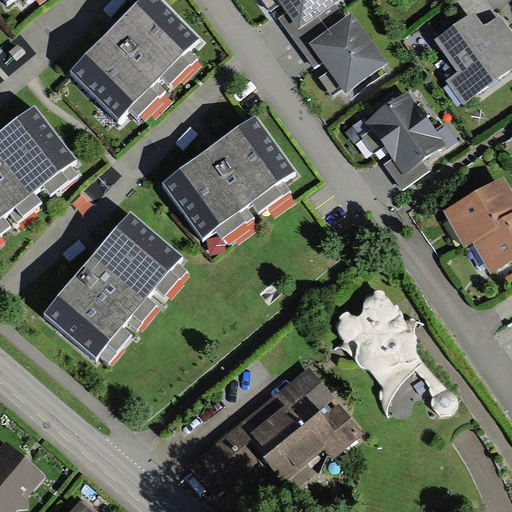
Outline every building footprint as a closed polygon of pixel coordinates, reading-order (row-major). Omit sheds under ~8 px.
[(144,0),(115,29),(69,76),(119,126),(201,43),(157,0),(144,0)] [(339,0),(276,0),(286,14),(299,32),(334,7),(341,2),(339,0)] [(344,21),(334,7),(299,32),(286,14),(279,19),(314,69),(321,64),(309,46),(344,21)] [(473,14),(436,40),(458,71),(445,80),(461,104),(511,68),(511,36),(499,17),(483,28),(473,14)] [(344,21),(309,46),(321,64),(347,98),(388,68),(350,17),(344,21)] [(408,93),(365,123),(391,160),(385,165),(402,189),(428,171),(421,162),(445,145),(408,93)] [(0,131),(0,225),(73,170),(27,111),(0,131)] [(163,187),(202,240),(216,231),(223,241),(254,220),(246,209),(251,205),(258,215),(290,192),(283,183),(295,174),(257,120),(217,148),(163,187)] [(446,212),(467,248),(474,244),(501,229),(498,223),(511,215),(511,191),(505,179),(446,212)] [(103,249),(45,315),(99,361),(102,358),(111,366),(136,337),(127,329),(130,325),(139,333),(161,307),(151,299),(156,292),(164,299),(187,273),(178,265),(184,258),(133,214),(103,249)] [(474,244),(491,274),(511,262),(511,215),(498,223),(501,229),(474,244)] [(384,411),(389,419),(390,403),(398,393),(415,373),(429,390),(432,400),(432,405),(433,411),(437,416),(442,417),(447,418),(454,413),(457,406),(456,399),(451,394),(438,381),(423,365),(418,356),(416,342),(415,329),(423,325),(416,322),(404,321),(401,314),(392,306),(387,299),(381,296),(371,297),(364,303),(363,312),(363,318),(356,320),(349,318),(343,320),(338,323),(336,329),(338,335),(341,342),(345,346),(335,349),(341,351),(349,356),(355,362),(360,368),(365,370),(370,373),(375,380),(379,385),(382,390),(380,394),(380,400),(381,405),(384,411)] [(307,370),(187,469),(218,506),(266,467),(280,485),(324,449),(332,458),(360,435),(307,370)] [(8,442),(0,451),(0,511),(15,511),(18,510),(28,509),(28,498),(47,476),(27,459),(8,442)]
